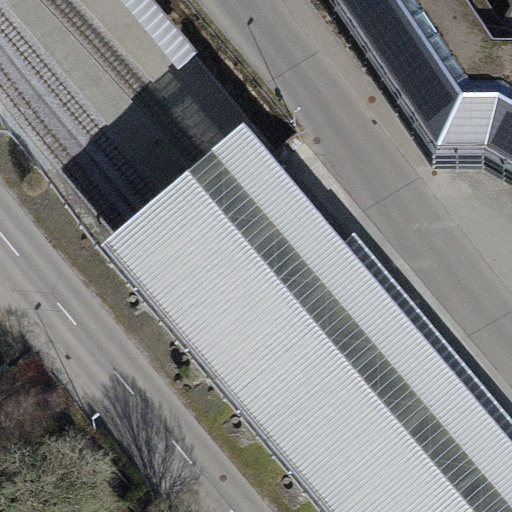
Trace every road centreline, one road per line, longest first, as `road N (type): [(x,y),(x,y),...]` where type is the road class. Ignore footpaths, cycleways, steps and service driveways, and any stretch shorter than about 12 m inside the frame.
road 1 (residential): [(511,334),(243,0)]
road 2 (secondary): [(232,511),(0,233)]
